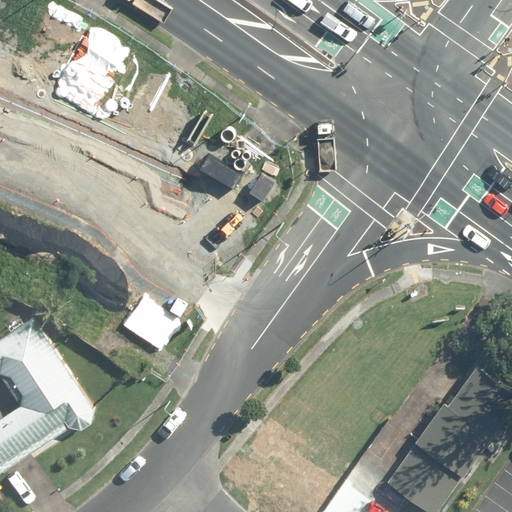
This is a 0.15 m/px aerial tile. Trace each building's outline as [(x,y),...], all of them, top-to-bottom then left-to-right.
[(0,109),(34,125),(55,79),(0,54),(0,53),(20,10),(0,1),(0,109)] [(69,245),(138,146),(93,112),(49,176),(32,165),(6,202),(69,245)] [(222,176),(202,203),(177,184),(105,283),(152,317),(224,218),(243,192),(222,176)] [(95,401),(35,318),(0,340),(0,371),(21,401),(0,416),(0,465),(3,470),(73,419),(74,420),(76,421),(78,423),(80,424),(83,424),(85,424),(88,424),(90,423),(92,422),(94,421),(96,419),(97,417),(98,415),(98,412),(98,410),(98,407),(97,405),(96,403),(95,401)] [(437,511),(511,410),(511,389),(476,363),(389,481),(431,511),(437,511)]
